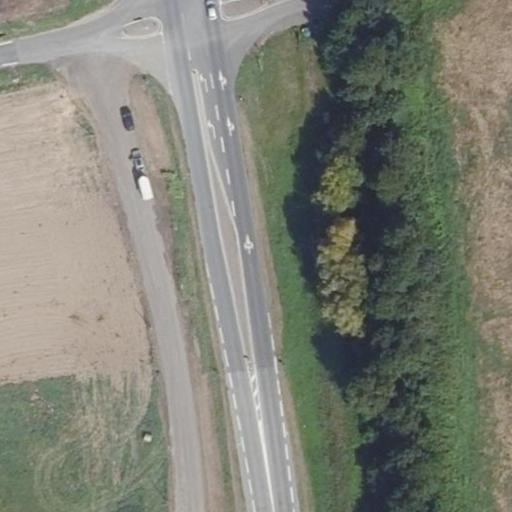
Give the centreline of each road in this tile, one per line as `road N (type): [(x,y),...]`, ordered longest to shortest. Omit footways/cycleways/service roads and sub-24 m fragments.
road 1 (track): [(87,39),(157,279),(176,377),(183,511)]
road 2 (primary): [(197,52),(273,511)]
road 3 (unclassified): [(197,52),(321,0)]
